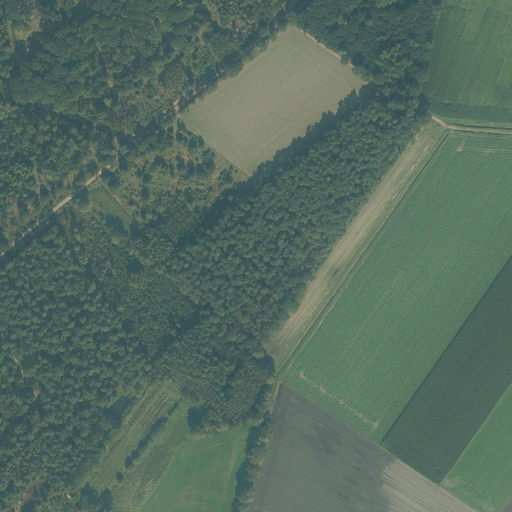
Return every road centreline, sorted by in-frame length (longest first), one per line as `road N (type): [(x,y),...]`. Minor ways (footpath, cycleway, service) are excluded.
road 1 (track): [(289,18),(445,125),(511,134)]
road 2 (track): [(289,18),(138,141)]
road 3 (track): [(0,253),(138,141)]
road 4 (track): [(138,141),(0,88)]
road 5 (track): [(78,511),(68,494),(74,460),(37,401)]
